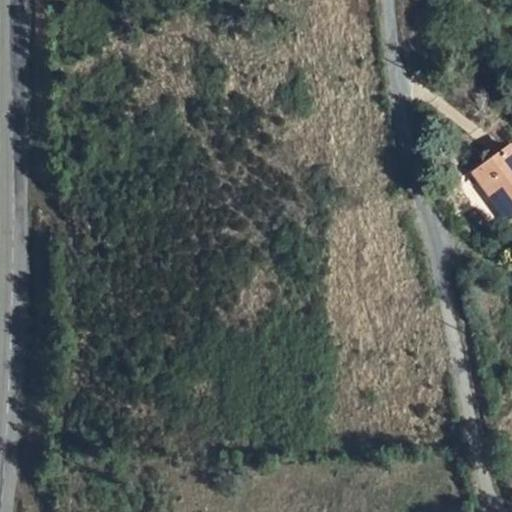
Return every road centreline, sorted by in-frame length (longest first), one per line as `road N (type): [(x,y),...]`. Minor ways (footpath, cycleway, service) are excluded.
road 1 (residential): [(392,0),(395,76),(478,453),(499,511)]
road 2 (tertiary): [(13,0),(10,398),(0,511)]
